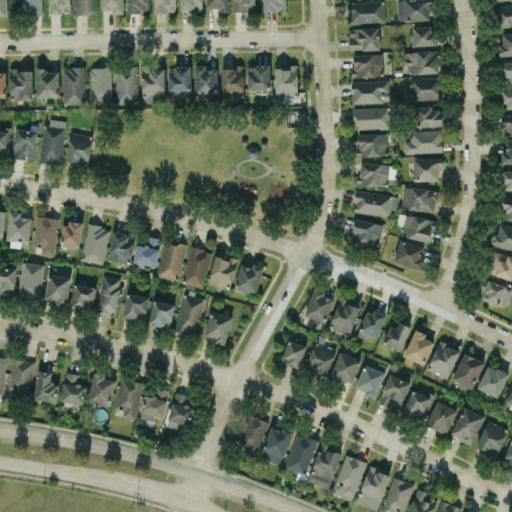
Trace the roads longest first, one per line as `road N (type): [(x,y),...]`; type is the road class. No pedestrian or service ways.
road 1 (residential): [(0,325),(240,379),(511,496)]
road 2 (residential): [(511,339),(307,252),(174,213),(0,183)]
road 3 (residential): [(187,500),(318,223),(327,176),(317,0)]
road 4 (residential): [(320,37),(0,41)]
road 5 (secondary): [(299,511),(125,452),(0,429)]
road 6 (residential): [(441,306),(472,189),(475,83),(464,0)]
road 7 (secondary): [(0,463),(122,484)]
